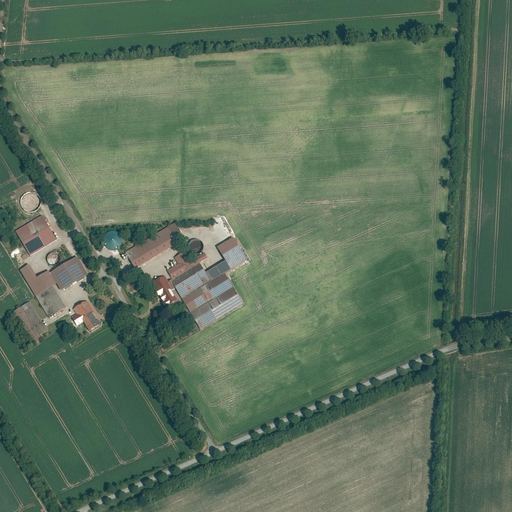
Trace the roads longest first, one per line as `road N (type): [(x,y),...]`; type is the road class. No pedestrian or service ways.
road 1 (unclassified): [(0,93),(214,450)]
road 2 (unclassified): [(214,450),(458,344),(511,336)]
road 3 (unclassified): [(78,511),(214,450)]
